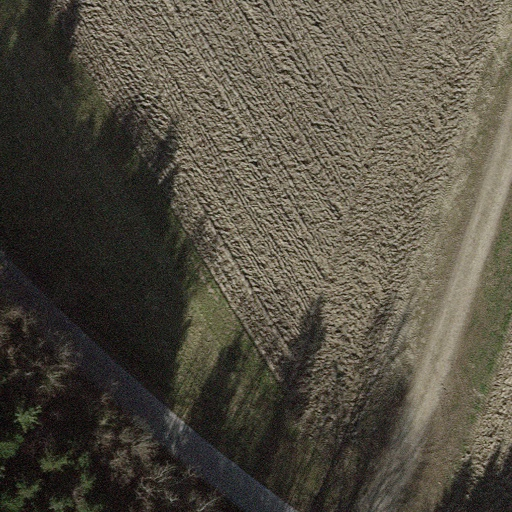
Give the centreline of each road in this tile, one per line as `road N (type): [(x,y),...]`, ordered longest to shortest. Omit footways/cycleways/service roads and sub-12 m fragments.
road 1 (unclassified): [(0,265),(97,363),(282,511)]
road 2 (track): [(511,166),(393,511)]
